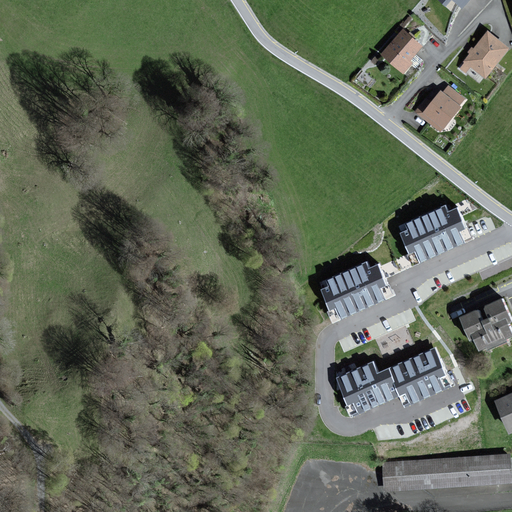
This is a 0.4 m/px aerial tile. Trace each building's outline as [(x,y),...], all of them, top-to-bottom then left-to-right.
[(423,46),(406,30),(384,54),(405,72),(413,63),(410,60),(423,46)] [(487,77),(511,48),(491,32),(477,49),(475,47),(471,52),(472,53),(466,61),(467,62),(463,67),(467,71),(472,65),(487,77)] [(464,100),(449,88),(444,94),(442,93),(432,106),(425,100),(417,111),(443,131),(461,108),(459,107),(464,100)] [(414,228),(404,233),(418,262),(474,236),(461,207),(451,212),(448,205),(412,222),(414,228)] [(335,286),(325,290),(339,319),(395,293),(381,265),(372,269),(369,262),(332,279),(335,286)] [(511,323),(511,313),(505,299),(487,307),(492,317),(486,321),(481,310),(463,318),(474,340),(478,338),(483,350),(511,336),(511,324),(511,323)] [(438,347),(396,366),(408,392),(413,404),(455,385),(438,347)] [(357,415),(408,392),(396,366),(385,371),(379,359),(339,377),(357,415)] [(511,397),(502,402),(511,422),(511,397)] [(511,467),(511,456),(385,463),(387,491),(511,484),(511,467)]
